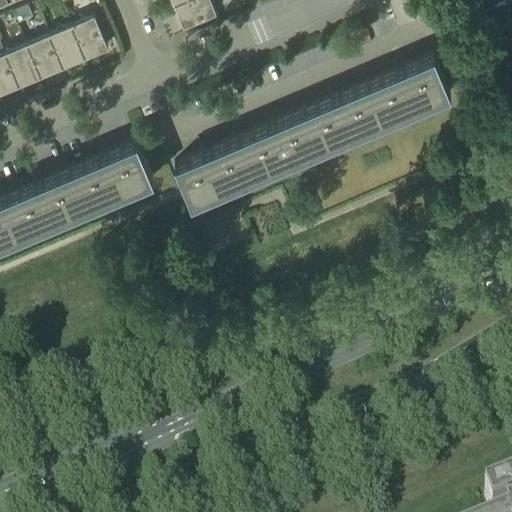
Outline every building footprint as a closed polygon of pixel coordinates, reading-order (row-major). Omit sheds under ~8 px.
[(212,0),(174,0),(173,0),(183,23),(216,9),(212,0)] [(511,16),(505,0),(494,5),(504,28),(511,24),(511,16)] [(494,5),(482,10),(492,33),(504,28),(494,5)] [(94,11),(71,20),(85,53),(107,43),(94,11)] [(71,20),(49,30),(63,62),(85,53),(71,20)] [(49,30),(27,39),(40,72),(63,62),(49,30)] [(0,88),(18,81),(4,49),(0,38),(0,88)] [(27,39),(4,49),(18,81),(40,72),(27,39)] [(432,50),(174,159),(190,199),(449,89),(432,50)] [(136,136),(0,193),(0,240),(153,176),(136,136)] [(507,511),(511,511),(511,506),(511,504),(511,503),(511,486),(510,482),(483,494),(491,511),(505,506),(507,511)]
